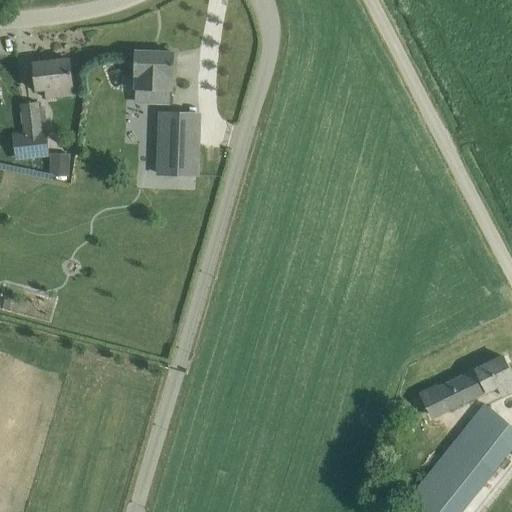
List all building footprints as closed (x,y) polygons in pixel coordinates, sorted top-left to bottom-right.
[(135,71),(135,75),(136,75),(135,89),(139,89),(139,105),(160,106),(171,106),(172,90),(172,76),(173,77),(174,52),(136,51),(135,71)] [(70,59),(33,63),(36,83),(37,90),(45,89),(46,98),(53,97),(74,95),(84,93),(82,74),(72,75),(70,59)] [(46,131),(42,132),(38,102),(22,104),(26,136),(13,138),(16,161),(49,156),(46,131)] [(139,105),(138,126),(159,127),(160,106),(139,105)] [(196,173),(197,160),(198,131),(161,130),(160,160),(160,172),(196,173)] [(53,151),(51,176),(70,177),(72,153),(53,151)] [(511,373),(504,356),(476,369),(476,370),(463,376),(462,376),(438,387),(449,410),(498,386),(503,396),(511,391),(511,373)] [(462,511),(511,450),(511,427),(483,405),(397,511),(462,511)]
